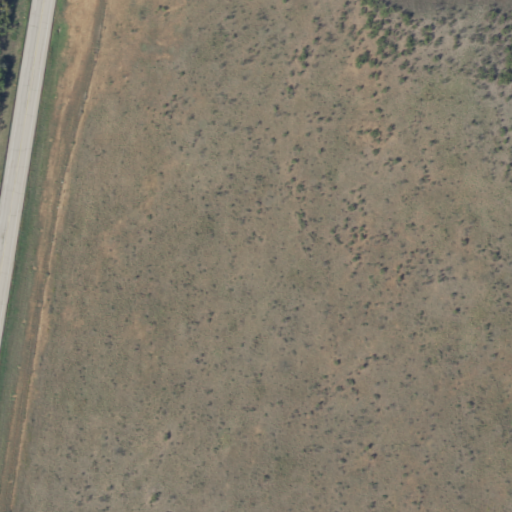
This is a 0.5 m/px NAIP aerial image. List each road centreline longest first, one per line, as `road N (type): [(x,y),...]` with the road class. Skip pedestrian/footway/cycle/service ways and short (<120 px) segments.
road 1 (primary): [(0,308),(49,0)]
road 2 (residential): [(126,0),(111,73),(66,144),(18,198)]
